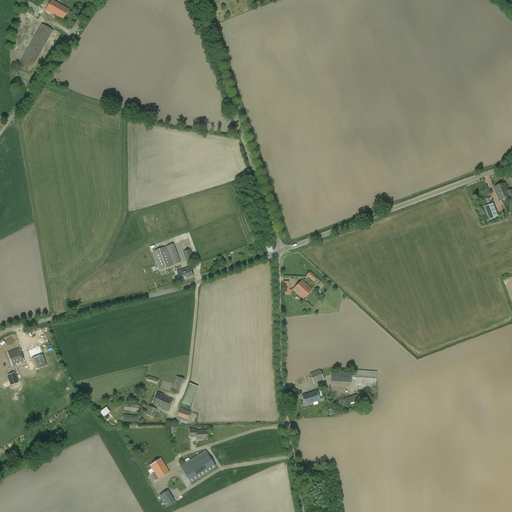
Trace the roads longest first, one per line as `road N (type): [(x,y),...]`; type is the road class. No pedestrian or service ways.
road 1 (unclassified): [(0,333),(181,287),(278,252)]
road 2 (unclassified): [(278,252),(193,0)]
road 3 (unclassified): [(301,511),(283,402),(278,252)]
road 4 (unclassified): [(278,252),(511,165)]
road 5 (unclassified): [(0,133),(94,0)]
